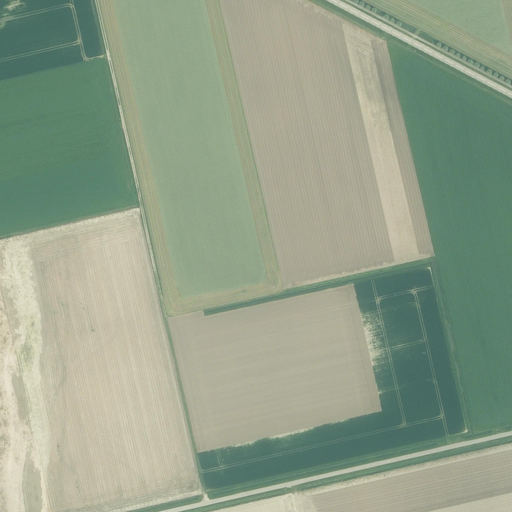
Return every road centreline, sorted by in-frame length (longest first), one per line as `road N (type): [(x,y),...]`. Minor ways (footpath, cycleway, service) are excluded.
road 1 (unclassified): [(173,511),(511,434)]
road 2 (track): [(166,321),(96,0)]
road 3 (tertiary): [(511,95),(330,0)]
